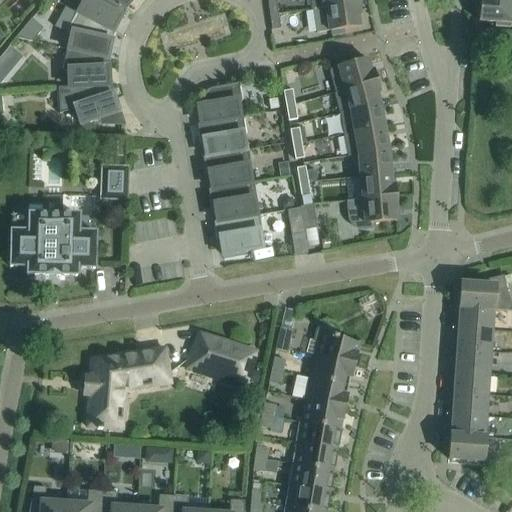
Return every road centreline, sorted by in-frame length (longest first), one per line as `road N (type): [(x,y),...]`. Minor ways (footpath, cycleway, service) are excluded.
road 1 (residential): [(202,298),(433,258)]
road 2 (residential): [(422,445),(433,258)]
road 3 (residential): [(433,258),(446,73)]
road 4 (residential): [(20,326),(202,298)]
road 5 (residential): [(264,59),(422,29)]
road 6 (residential): [(169,121),(142,102),(130,64),(135,38),(170,0)]
road 7 (residential): [(192,247),(169,121)]
road 8 (residential): [(169,121),(192,72),(264,59)]
